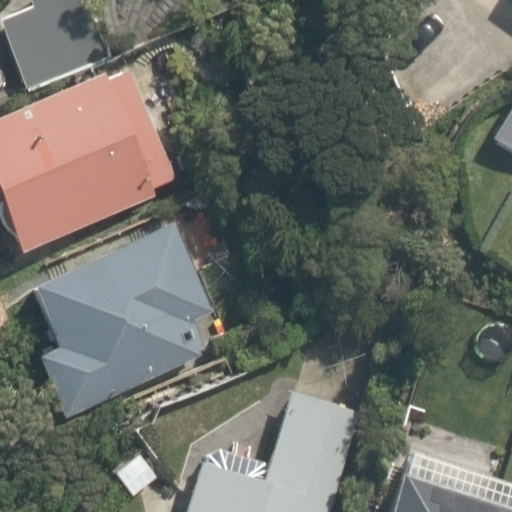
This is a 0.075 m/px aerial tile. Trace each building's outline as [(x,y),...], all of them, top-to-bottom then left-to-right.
[(16,0),(18,4),(0,11),(0,41),(23,87),(97,57),(74,0),(16,0)] [(86,73),(0,106),(0,251),(3,257),(145,194),(146,186),(173,186),(184,79),(116,62),(86,73)] [(511,96),(489,150),(511,161),(511,257),(504,276),(511,279),(511,96)] [(164,215),(8,288),(22,317),(26,373),(44,413),(195,344),(182,317),(206,306),(164,215)] [(164,511),(323,511),(335,476),(332,409),(269,396),(252,482),(176,467),(164,511)] [(511,511),(511,483),(390,451),(369,511),(511,511)]
